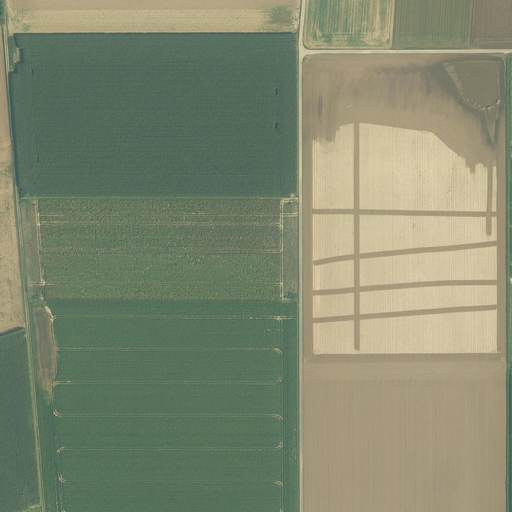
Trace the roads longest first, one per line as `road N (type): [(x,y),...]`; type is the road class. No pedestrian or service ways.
road 1 (track): [(44,511),(2,0)]
road 2 (track): [(507,50),(508,511)]
road 3 (track): [(301,511),(299,52)]
road 4 (track): [(511,50),(299,52)]
